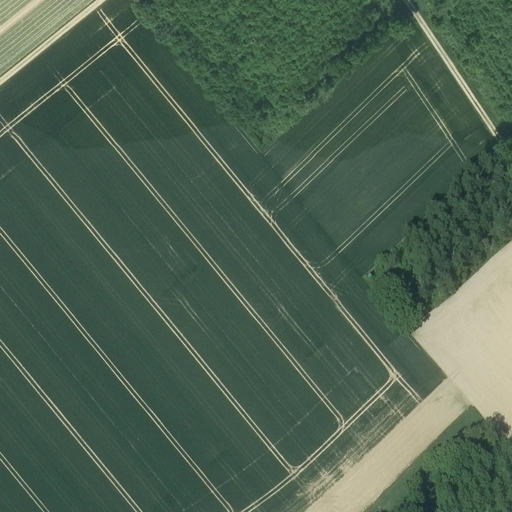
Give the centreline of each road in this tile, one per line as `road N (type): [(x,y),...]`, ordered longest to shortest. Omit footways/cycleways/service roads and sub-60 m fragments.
road 1 (track): [(511,162),(405,0)]
road 2 (track): [(0,83),(103,0)]
